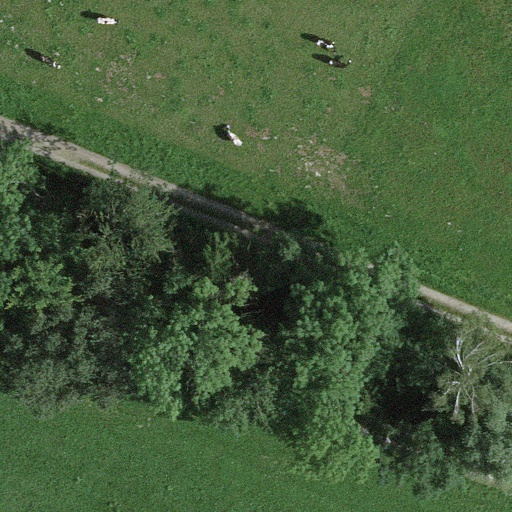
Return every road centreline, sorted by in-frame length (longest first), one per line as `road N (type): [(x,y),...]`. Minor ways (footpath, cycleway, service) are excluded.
road 1 (track): [(511,471),(0,267)]
road 2 (track): [(0,131),(511,334)]
